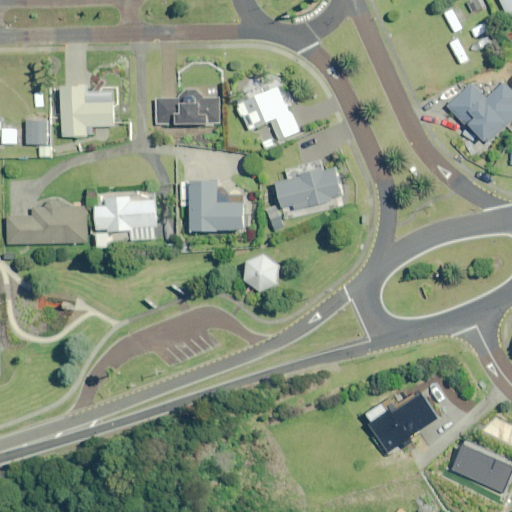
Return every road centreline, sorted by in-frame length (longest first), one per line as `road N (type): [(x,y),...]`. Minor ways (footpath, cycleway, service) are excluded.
road 1 (secondary): [(403,330),(373,346),(82,428)]
road 2 (secondary): [(82,428),(96,414),(269,346),(371,280)]
road 3 (residential): [(349,0),(427,155),(508,219)]
road 4 (residential): [(268,29),(0,36)]
road 5 (residential): [(381,264),(381,171),(337,80),(297,35)]
road 6 (secondary): [(381,264),(430,235),(508,219)]
